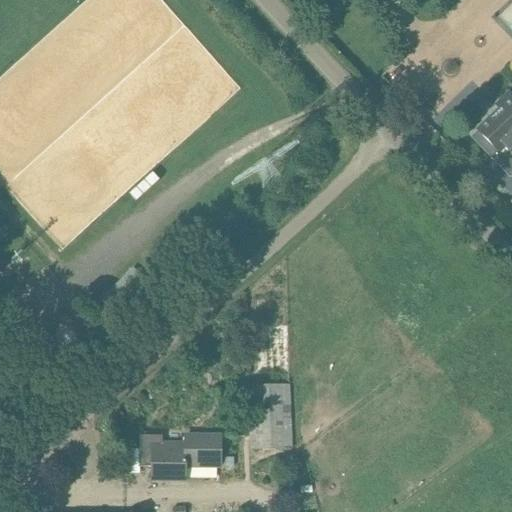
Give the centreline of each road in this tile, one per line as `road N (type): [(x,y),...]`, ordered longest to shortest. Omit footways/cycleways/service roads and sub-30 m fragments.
road 1 (unclassified): [(0,484),(387,134)]
road 2 (unclassified): [(387,134),(262,0)]
road 3 (unclassified): [(511,251),(387,134)]
